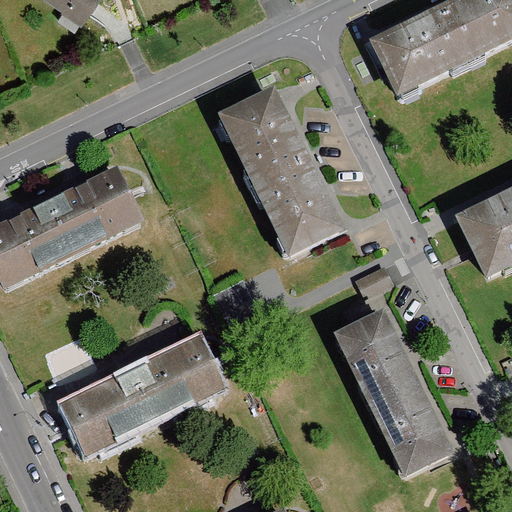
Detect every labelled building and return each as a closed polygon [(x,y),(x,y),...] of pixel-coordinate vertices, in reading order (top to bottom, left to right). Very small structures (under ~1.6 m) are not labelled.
[(91,9),(96,0),(50,0),(64,9),(61,12),(80,25),(87,14),(91,9)] [(511,0),(467,0),(438,14),(465,70),(511,46),(511,0)] [(369,47),(396,103),(465,70),(438,14),(369,47)] [(219,123),(253,191),(308,164),(273,95),(219,123)] [(344,236),(308,164),(253,191),(289,263),(344,236)] [(117,173),(45,208),(71,262),(143,227),(129,197),(117,173)] [(472,255),(486,284),(511,270),(511,195),(456,223),(472,255)] [(0,284),(4,294),(71,262),(45,208),(0,229),(0,284)] [(358,278),(364,296),(393,286),(387,269),(358,278)] [(241,283),(213,296),(236,343),(264,329),(241,283)] [(334,341),(370,414),(418,390),(383,318),(334,341)] [(200,342),(126,379),(150,429),(225,393),(200,342)] [(74,437),(86,460),(150,429),(126,379),(61,410),(74,437)] [(451,459),(418,390),(370,414),(403,482),(451,459)]
